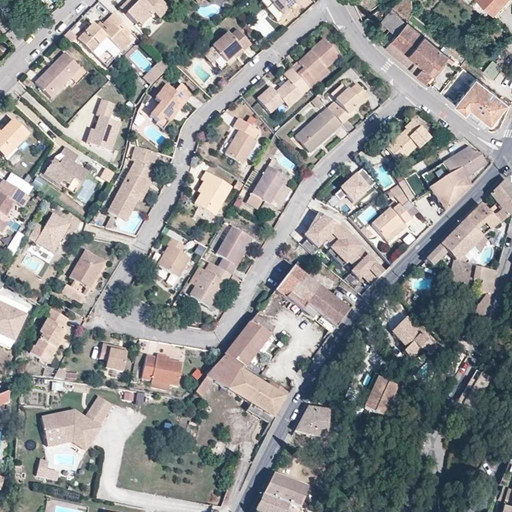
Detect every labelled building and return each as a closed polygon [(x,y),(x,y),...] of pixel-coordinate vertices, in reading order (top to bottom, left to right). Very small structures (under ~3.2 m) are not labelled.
[(126,0),(123,3),(129,9),(125,13),(135,23),(137,21),(147,11),(150,14),(152,12),(155,9),(161,14),(168,8),(159,0),(126,0)] [(272,3),(281,13),(281,14),(296,0),(260,0),(260,1),(266,8),(272,3)] [(503,0),(479,0),(493,12),(503,0)] [(129,9),(123,3),(119,8),(125,13),(129,9)] [(281,13),(272,3),(266,8),(276,18),(281,13)] [(161,14),(155,9),(152,12),(158,18),(161,14)] [(396,35),(407,22),(391,10),(382,22),(396,35)] [(140,25),(150,14),(147,11),(137,21),(140,25)] [(130,31),(112,14),(101,25),(99,22),(95,26),(92,23),(77,39),(90,52),(105,36),(120,51),(132,39),(127,34),(130,31)] [(448,55),(407,22),(396,35),(391,40),(423,66),(416,73),(426,81),(448,55)] [(232,56),(241,48),(242,50),(250,43),(237,28),(229,35),(227,32),(211,46),(220,55),(225,62),(232,56)] [(290,68),(308,88),(309,89),(315,84),(312,80),(325,68),(338,56),(323,39),(310,51),(312,53),(299,65),(297,62),(290,68)] [(423,66),(391,40),(385,48),(416,73),(423,66)] [(220,55),(211,46),(203,53),(211,63),(220,55)] [(234,58),(242,50),(241,48),(232,56),(234,58)] [(104,50),(96,58),(105,67),(113,58),(104,50)] [(299,65),(312,53),(310,51),(297,62),(299,65)] [(54,68),(66,55),(64,52),(51,65),(54,68)] [(50,97),(79,68),(66,55),(54,68),(51,65),(34,82),(50,97)] [(228,65),(235,59),(234,58),(232,56),(225,62),(228,65)] [(494,80),(503,68),(493,59),(483,70),(494,80)] [(149,85),(167,67),(160,60),(142,78),(149,85)] [(287,107),(308,88),(290,68),(283,75),(288,81),(275,93),(270,87),(256,99),(269,114),(282,102),(287,107)] [(315,84),(328,72),(325,68),(312,80),(315,84)] [(506,101),(475,76),(454,102),(485,127),(506,101)] [(172,111),(178,105),(183,98),(186,100),(191,93),(179,83),(174,90),(165,83),(154,98),(159,102),(148,115),(156,122),(157,122),(161,117),(168,122),(175,113),(172,111)] [(347,115),(353,110),(367,97),(356,84),(348,91),(347,89),(346,90),(335,100),(326,108),(341,124),(349,117),(347,115)] [(335,100),(346,90),(341,85),(330,95),(335,100)] [(322,103),(316,96),(310,101),(316,108),(322,103)] [(175,113),(186,100),(183,98),(178,105),(172,111),(175,113)] [(98,116),(93,130),(89,143),(109,151),(119,123),(108,119),(113,104),(101,99),(95,114),(98,116)] [(320,143),(341,124),(326,108),(294,137),(308,153),(319,142),(320,143)] [(162,130),(168,122),(161,117),(157,122),(156,122),(154,124),(162,130)] [(0,154),(4,158),(27,134),(12,119),(0,130),(0,154)] [(253,140),(258,131),(237,119),(232,127),(238,131),(224,154),(241,164),(255,141),(253,140)] [(418,150),(430,140),(413,121),(404,129),(406,131),(409,135),(407,136),(404,133),(385,149),(398,163),(400,161),(400,162),(416,147),(418,150)] [(459,133),(450,126),(446,131),(455,138),(459,133)] [(89,143),(93,130),(90,128),(85,142),(89,143)] [(455,138),(460,142),(463,137),(459,133),(455,138)] [(87,172),(73,162),(77,155),(64,146),(59,153),(63,156),(59,161),(58,164),(52,160),(43,173),(58,184),(61,179),(69,184),(72,178),(80,183),(87,172)] [(148,181),(153,171),(151,170),(156,153),(134,146),(130,159),(133,161),(106,211),(119,218),(130,196),(136,199),(147,180),(148,181)] [(486,164),(481,156),(469,147),(442,164),(450,175),(460,169),(466,179),(486,164)] [(470,187),(466,179),(460,169),(450,175),(442,164),(420,177),(445,212),(470,187)] [(284,186),(288,179),(271,169),(268,167),(246,203),(257,210),(262,201),(264,202),(269,205),(281,185),(284,186)] [(362,167),(338,187),(340,189),(334,195),(339,200),(345,195),(351,203),(375,183),(362,167)] [(112,173),(105,168),(101,176),(108,181),(112,173)] [(231,187),(205,172),(200,180),(206,183),(193,204),(213,216),(231,187)] [(403,182),(399,175),(394,178),(398,185),(403,182)] [(140,201),(150,182),(148,181),(147,180),(136,199),(140,201)] [(511,212),(511,188),(505,180),(490,195),(497,204),(499,206),(490,214),(500,223),(511,212)] [(0,221),(13,201),(19,205),(26,194),(4,181),(0,187),(0,221)] [(413,198),(403,182),(398,185),(399,187),(408,201),(413,198)] [(279,211),(291,191),(281,185),(269,205),(277,210),(279,211)] [(391,192),(394,196),(403,206),(408,201),(399,187),(398,185),(390,191),(391,192)] [(125,221),(136,199),(130,196),(119,218),(125,221)] [(277,210),(269,205),(264,202),(261,209),(274,217),(277,210)] [(410,220),(394,202),(388,207),(390,209),(371,225),(387,243),(406,227),(404,225),(410,220)] [(490,214),(499,206),(497,204),(487,212),(490,214)] [(500,223),(490,214),(487,212),(480,205),(465,220),(483,237),(500,223)] [(52,252),(69,223),(51,212),(43,227),(35,223),(27,237),(52,252)] [(307,240),(325,221),(327,219),(317,214),(304,237),(307,240)] [(109,228),(114,219),(110,216),(104,227),(109,228)] [(338,226),(327,219),(325,221),(337,228),(338,226)] [(472,248),(483,237),(465,220),(439,246),(445,252),(453,259),(458,262),(459,261),(463,257),(472,248)] [(325,221),(307,240),(301,245),(311,255),(325,240),(332,247),(327,252),(343,268),(348,262),(355,269),(351,272),(359,280),(362,277),(372,286),(385,273),(368,256),(368,255),(338,226),(337,228),(325,221)] [(233,265),(245,245),(247,247),(252,239),(231,227),(215,254),(222,258),(216,267),(230,275),(236,266),(233,265)] [(372,236),(368,232),(367,233),(363,228),(359,231),(367,240),(372,236)] [(13,256),(24,235),(15,230),(4,252),(13,256)] [(487,242),(483,237),(472,248),(477,253),(479,255),(487,242)] [(177,277),(188,258),(179,253),(183,246),(170,239),(166,246),(167,246),(156,265),(177,277)] [(201,258),(207,248),(202,245),(196,255),(201,258)] [(236,266),(247,247),(245,245),(233,265),(236,266)] [(438,259),(445,252),(439,246),(425,260),(431,266),(438,259)] [(477,253),(472,248),(463,257),(466,261),(468,262),(477,253)] [(95,276),(104,261),(84,249),(68,276),(73,279),(78,282),(86,287),(88,288),(95,276)] [(453,260),(453,259),(445,252),(438,259),(451,272),(453,260)] [(491,294),(493,272),(474,269),(464,264),(459,261),(458,262),(453,259),(453,260),(451,272),(447,289),(470,293),(470,292),(491,294)] [(230,275),(216,267),(208,262),(203,271),(194,287),(189,296),(208,307),(216,293),(223,282),(225,284),(230,275)] [(310,272),(297,262),(293,268),(294,269),(305,278),(310,272)] [(194,287),(203,271),(198,267),(188,283),(194,287)] [(331,297),(305,278),(294,269),(293,268),(292,268),(274,291),(293,305),(297,300),(305,306),(301,311),(315,321),(318,316),(326,322),(322,327),(332,334),(352,306),(334,293),(331,297)] [(234,289),(239,280),(230,275),(225,284),(234,289)] [(91,290),(96,282),(95,281),(97,278),(95,276),(88,288),(89,289),(91,290)] [(74,289),(78,282),(73,279),(69,287),(74,289)] [(219,294),(225,284),(223,282),(216,293),(219,294)] [(81,294),(74,289),(69,287),(65,284),(61,292),(80,303),(84,295),(81,294)] [(477,330),(490,296),(486,296),(479,305),(475,313),(472,312),(470,318),(472,319),(469,327),(477,330)] [(301,311),(305,306),(297,300),(293,305),(301,311)] [(12,341),(25,315),(0,303),(0,332),(1,333),(0,335),(12,341)] [(61,328),(67,318),(49,308),(43,319),(45,320),(38,332),(41,334),(34,346),(32,345),(28,352),(48,363),(52,356),(50,355),(58,342),(56,341),(58,337),(63,329),(61,328)] [(241,367),(272,327),(253,316),(222,355),(223,356),(241,367)] [(326,322),(318,316),(315,321),(322,327),(326,322)] [(428,341),(406,319),(392,333),(407,348),(403,352),(408,357),(411,359),(422,348),(429,355),(437,348),(429,339),(428,341)] [(58,342),(65,330),(63,329),(58,337),(56,341),(58,342)] [(121,371),(125,352),(108,349),(109,345),(101,343),(98,358),(106,359),(104,368),(121,371)] [(181,362),(167,360),(155,357),(145,355),(141,378),(150,379),(149,386),(167,390),(168,383),(176,385),(181,362)] [(264,386),(238,371),(241,367),(223,356),(204,377),(193,392),(199,397),(211,381),(249,404),(272,417),(285,392),(267,381),(264,386)] [(405,368),(412,361),(411,359),(408,357),(405,360),(404,359),(400,363),(405,368)] [(471,410),(489,378),(475,369),(456,401),(471,410)] [(388,408),(397,387),(378,378),(364,408),(383,417),(388,408)] [(0,420),(6,421),(7,409),(2,409),(3,404),(8,401),(9,390),(0,393),(0,420)] [(95,433),(91,430),(95,424),(97,426),(111,405),(98,396),(84,417),(73,410),(40,417),(43,432),(58,428),(61,439),(71,437),(77,441),(79,438),(88,444),(95,433)] [(272,417),(249,404),(245,411),(270,425),(273,418),(272,417)] [(326,436),(329,408),(307,406),(293,430),(313,435),(326,436)] [(494,409),(489,406),(485,410),(491,414),(494,409)] [(394,422),(398,412),(388,408),(383,417),(382,420),(387,422),(388,419),(394,422)] [(95,433),(99,427),(97,426),(95,424),(91,430),(95,433)] [(77,441),(71,437),(61,439),(58,428),(43,432),(46,446),(71,441),(84,450),(88,444),(79,438),(77,441)] [(45,479),(46,471),(48,462),(39,460),(36,477),(45,479)] [(56,481),(58,474),(46,471),(45,479),(56,481)] [(299,507),(306,486),(271,473),(261,493),(287,503),(299,507)] [(510,508),(511,499),(511,488),(506,487),(500,506),(510,508)] [(312,511),(299,507),(287,503),(261,493),(253,510),(258,511),(312,511)] [(511,511),(511,499),(510,508),(500,506),(498,511),(511,511)]
